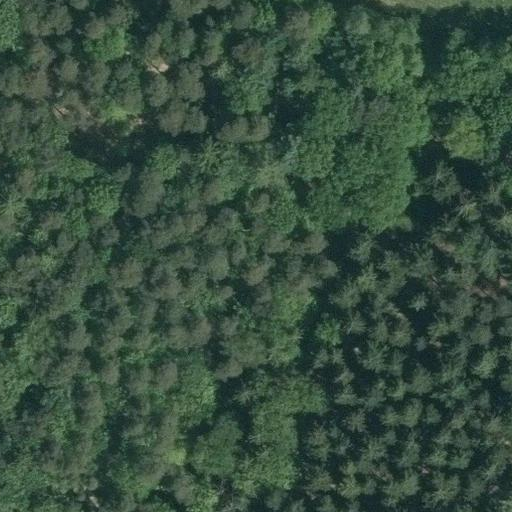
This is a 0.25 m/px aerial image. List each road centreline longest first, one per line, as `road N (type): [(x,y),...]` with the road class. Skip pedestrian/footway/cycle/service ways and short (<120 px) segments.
road 1 (track): [(223,89),(0,457)]
road 2 (track): [(223,89),(511,160)]
road 3 (track): [(0,9),(223,89)]
